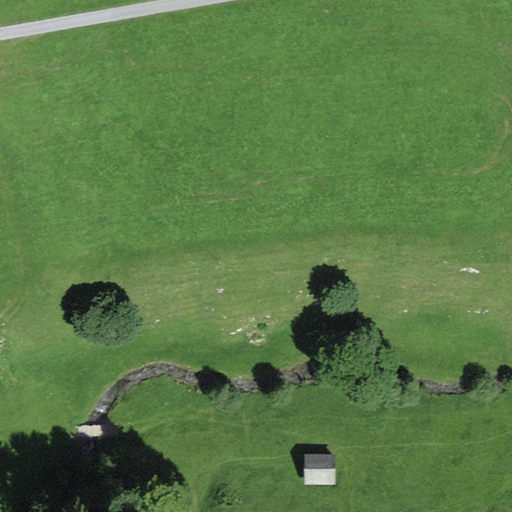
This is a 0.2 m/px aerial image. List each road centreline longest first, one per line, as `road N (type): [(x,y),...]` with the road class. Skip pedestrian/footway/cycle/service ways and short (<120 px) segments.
road 1 (unclassified): [(0,34),(202,0)]
road 2 (track): [(0,320),(25,286),(27,263),(0,151)]
